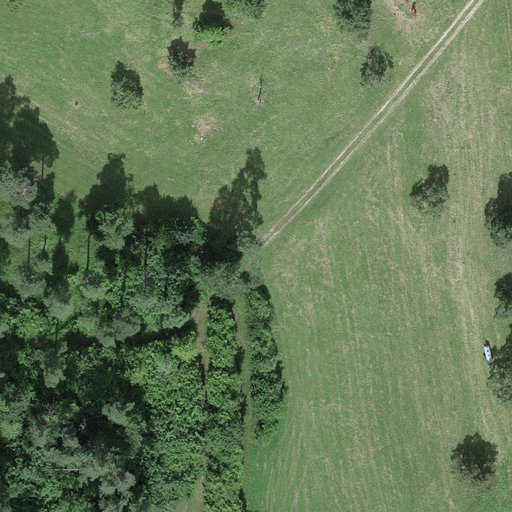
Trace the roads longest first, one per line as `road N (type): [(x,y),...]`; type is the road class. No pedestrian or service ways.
road 1 (track): [(472,0),(267,241),(219,291),(171,325)]
road 2 (track): [(233,276),(244,396),(240,511)]
road 3 (track): [(0,345),(53,345),(171,325)]
